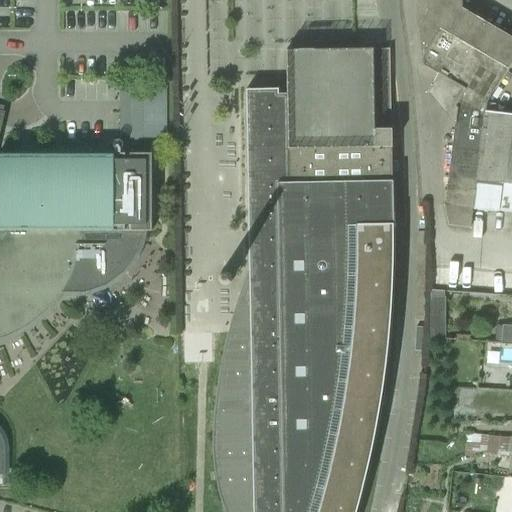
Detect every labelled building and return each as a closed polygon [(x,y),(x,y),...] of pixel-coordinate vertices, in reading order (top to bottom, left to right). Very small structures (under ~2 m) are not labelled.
[(511,184),(477,180),(485,112),(487,103),(511,60),(511,38),(461,9),(461,0),(426,0),(427,14),(418,29),(423,67),(438,75),(430,89),(442,96),(438,103),(455,122),(445,206),(448,224),(469,226),(471,209),(481,210),(511,211),(511,184)] [(392,289),(392,270),(393,246),(393,227),(390,49),(359,49),(285,50),(286,89),(281,90),(281,85),(246,85),(249,270),(246,275),(242,286),(236,304),(228,333),(226,341),(223,354),(218,379),(215,403),(213,429),(212,441),(213,455),(214,470),(218,488),(219,495),(223,506),(225,511),(356,511),(357,509),(362,488),(368,467),(372,445),(376,424),(380,403),(384,373),(389,332),(391,311),(392,289)] [(131,85),(133,138),(169,137),(168,84),(131,85)] [(511,115),(485,112),(477,180),(511,184),(511,115)] [(82,232),(123,232),(124,232),(124,200),(130,200),(130,193),(130,154),(0,153),(0,340),(9,337),(29,326),(47,311),(62,293),(73,272),(80,250),(82,232)] [(221,273),(220,273),(220,274),(219,274),(219,275),(219,276),(218,276),(218,277),(218,278),(218,279),(218,280),(218,281),(218,282),(219,283),(219,284),(220,284),(220,285),(221,285),(221,286),(222,286),(223,286),(224,286),(225,286),(226,286),(227,286),(228,286),(228,285),(229,285),(230,284),(231,283),(231,282),(232,282),(232,281),(232,280),(232,279),(232,278),(232,277),(231,276),(231,275),(230,275),(230,274),(229,274),(229,273),(228,273),(228,272),(227,272),(226,272),(225,272),(224,272),(223,272),(222,272),(222,273),(221,273)]
